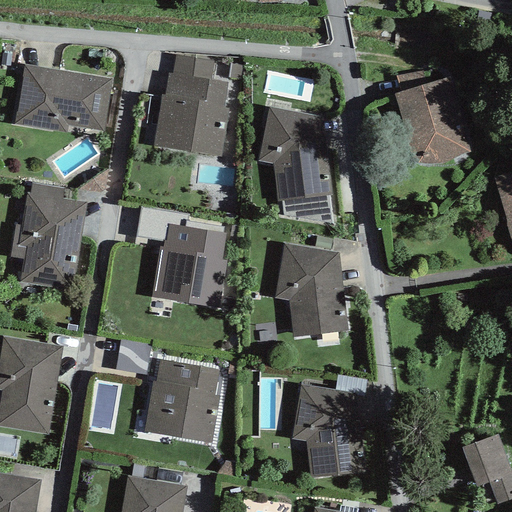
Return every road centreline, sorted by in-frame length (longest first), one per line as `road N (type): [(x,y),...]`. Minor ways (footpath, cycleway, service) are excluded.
road 1 (residential): [(138,41),(62,511)]
road 2 (residential): [(401,511),(344,60)]
road 3 (residential): [(344,60),(138,41)]
road 4 (residential): [(138,41),(0,30)]
